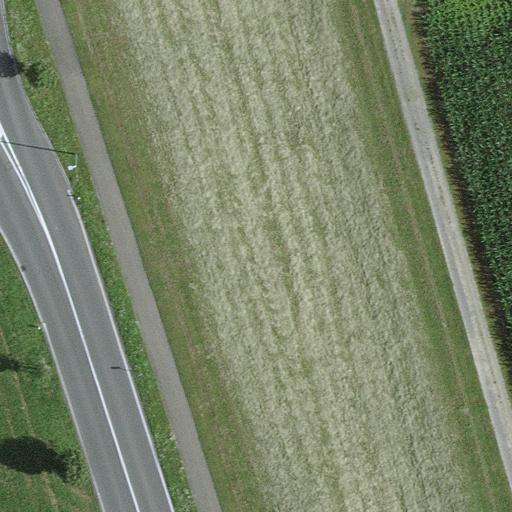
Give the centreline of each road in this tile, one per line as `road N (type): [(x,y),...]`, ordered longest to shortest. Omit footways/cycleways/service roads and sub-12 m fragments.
road 1 (track): [(511,444),(390,0)]
road 2 (primary): [(135,511),(48,239)]
road 3 (primary): [(48,239),(0,70)]
